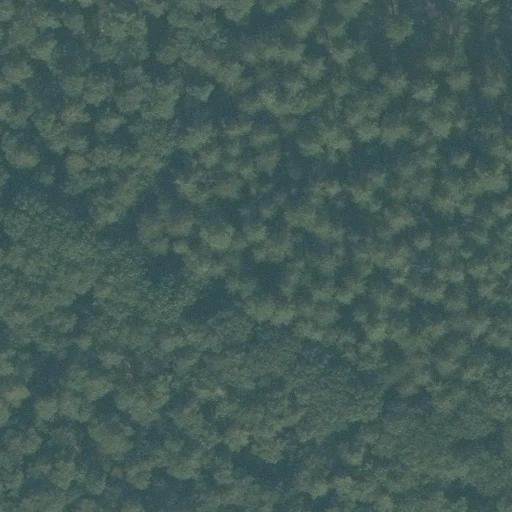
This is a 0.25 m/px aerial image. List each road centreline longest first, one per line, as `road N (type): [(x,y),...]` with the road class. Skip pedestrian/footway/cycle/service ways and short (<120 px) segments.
road 1 (track): [(511,464),(94,231)]
road 2 (track): [(228,0),(94,231)]
road 3 (track): [(94,231),(0,396)]
road 4 (track): [(451,511),(470,479),(481,396),(511,343)]
